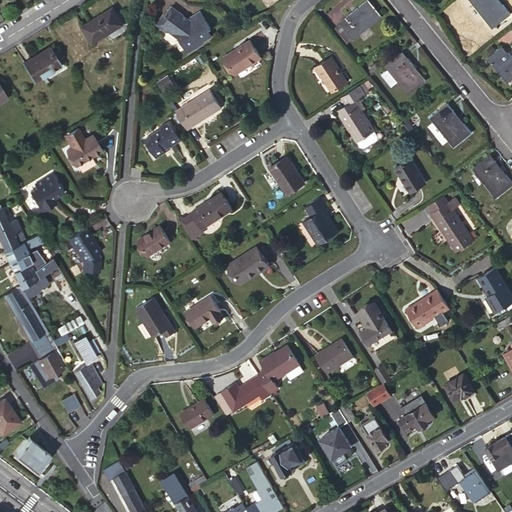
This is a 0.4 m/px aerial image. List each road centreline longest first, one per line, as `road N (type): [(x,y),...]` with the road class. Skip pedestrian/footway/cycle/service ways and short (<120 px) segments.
road 1 (residential): [(290,116),(368,244),(284,303),(236,355),(142,377),(98,429)]
road 2 (residential): [(326,511),(511,405)]
road 3 (residential): [(290,116),(182,187),(125,198)]
road 4 (residential): [(497,122),(398,0)]
road 5 (residential): [(308,0),(290,22),(276,87),(290,116)]
